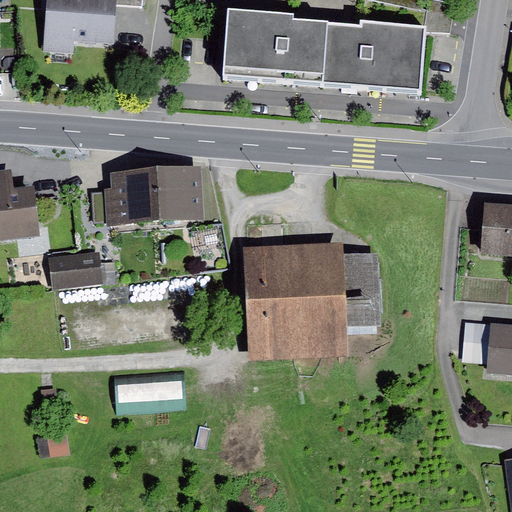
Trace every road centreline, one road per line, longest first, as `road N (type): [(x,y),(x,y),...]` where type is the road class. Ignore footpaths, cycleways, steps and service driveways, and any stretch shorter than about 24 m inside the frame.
road 1 (primary): [(472,161),(0,126)]
road 2 (residential): [(492,0),(472,161)]
